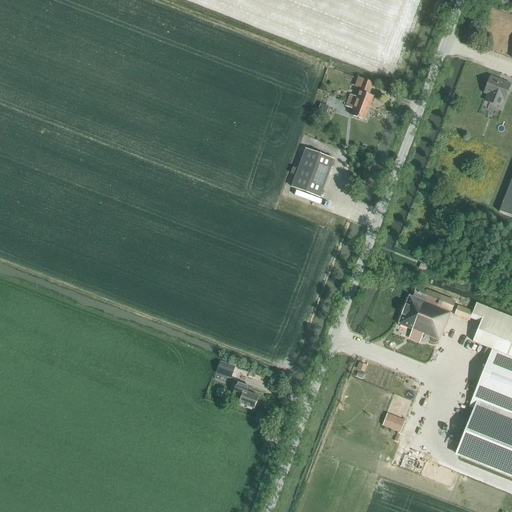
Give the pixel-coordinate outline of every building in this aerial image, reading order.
[(369,109),(370,109),(374,97),(369,95),(373,83),(358,77),(355,87),(361,90),(360,92),(358,98),(350,95),(348,101),(369,109)] [(485,101),(502,107),(511,84),(504,82),(490,78),(485,93),(488,94),(485,101)] [(369,109),(348,101),(346,107),(354,110),(352,116),(365,121),(369,109)] [(291,187),(320,198),(334,160),(305,149),(291,187)] [(511,180),(500,212),(511,217),(511,180)] [(286,188),(285,193),(304,199),(305,193),(286,188)] [(438,340),(442,329),(453,301),(417,287),(414,297),(409,295),(398,324),(438,340)] [(470,318),(482,322),(473,343),(492,350),(469,408),(477,410),(458,456),(511,477),(511,318),(477,304),(473,312),(458,306),(455,314),(469,320),(470,318)] [(234,367),(221,362),(217,372),(230,377),(234,367)] [(359,363),(357,370),(365,373),(367,366),(359,363)] [(250,387),(238,382),(233,394),(242,397),(239,403),(254,409),(259,397),(248,393),(250,387)] [(386,419),(383,426),(400,433),(403,426),(386,419)]
